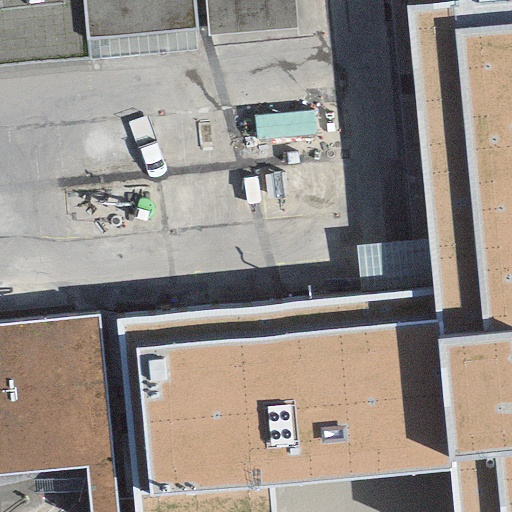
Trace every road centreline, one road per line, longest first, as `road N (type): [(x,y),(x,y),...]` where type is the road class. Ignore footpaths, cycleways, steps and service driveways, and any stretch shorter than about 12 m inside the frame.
road 1 (residential): [(0,259),(352,232),(376,222),(386,202),(379,64)]
road 2 (residential): [(379,64),(0,103)]
